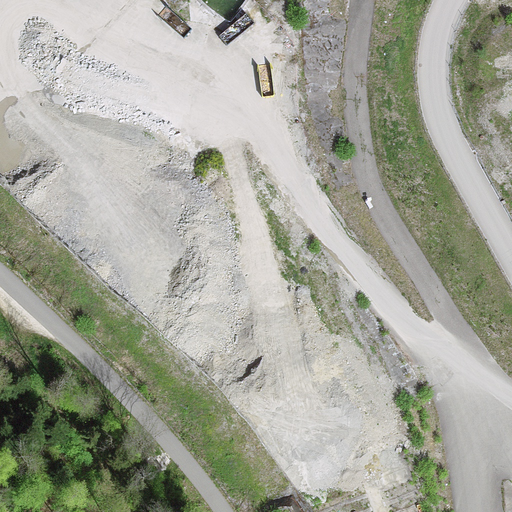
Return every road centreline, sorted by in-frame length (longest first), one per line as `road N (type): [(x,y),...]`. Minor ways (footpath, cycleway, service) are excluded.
road 1 (unknown): [(362,0),(358,88),(369,180),(511,440)]
road 2 (residential): [(0,273),(127,395),(224,511)]
